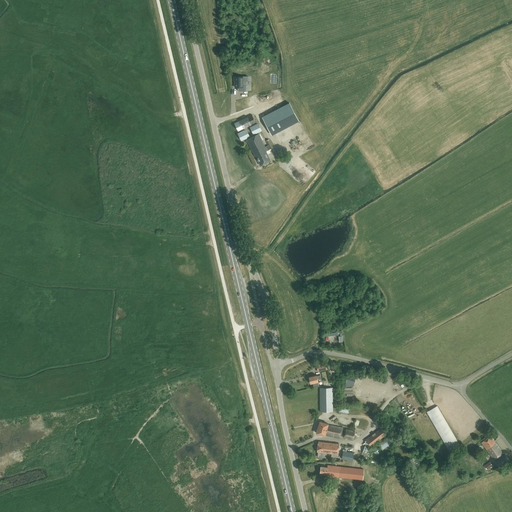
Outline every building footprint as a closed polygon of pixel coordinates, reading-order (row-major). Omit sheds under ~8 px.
[(235,87),(242,87),(242,81),(244,81),(244,76),(234,76),(234,80),(235,80),(235,87)] [(263,116),(272,134),(298,120),(289,102),(263,116)] [(252,114),(234,123),(238,131),(255,122),(252,114)] [(253,134),(261,130),(258,123),(250,127),(250,128),(253,134)] [(238,133),(241,140),(249,136),(245,130),(238,133)] [(258,134),(247,139),(255,156),(256,156),(260,165),(270,160),(266,151),(273,147),(269,139),(266,141),(268,145),(265,147),(258,134)] [(309,377),(310,383),(312,383),(313,386),(319,385),(317,379),(321,378),(320,375),(317,375),(309,377)] [(320,411),(332,411),(332,387),(320,387),(320,411)] [(351,401),(357,403),(360,394),(354,392),(351,401)] [(403,395),(398,399),(402,405),(407,401),(403,395)] [(426,412),(449,450),(459,444),(437,406),(426,412)] [(318,427),(330,431),(341,433),(343,427),(328,424),(320,421),(318,427)] [(330,431),(318,427),(316,433),(325,435),(332,436),(340,438),(341,433),(330,431)] [(382,427),(370,437),(375,443),(387,434),(382,427)] [(353,439),(355,431),(345,428),(343,437),(353,439)] [(409,434),(413,445),(419,443),(415,432),(409,434)] [(490,436),(481,442),(493,460),(502,453),(490,436)] [(473,440),(467,444),(470,448),(476,444),(473,440)] [(317,452),(333,453),(338,454),(339,444),(318,441),(317,452)] [(376,454),(382,450),(378,444),(373,448),(376,454)] [(365,446),(363,450),(361,454),(367,456),(369,452),(370,448),(365,446)] [(347,450),(343,449),(342,459),(352,460),(354,452),(347,451),(347,450)] [(505,455),(500,458),(501,459),(497,461),(500,466),(509,460),(505,455)] [(492,464),(490,461),(484,465),(487,469),(490,467),(491,468),(494,465),(493,464),(492,464)] [(327,475),(340,477),(354,479),(363,480),(364,469),(354,468),(341,466),(341,467),(328,465),(328,467),(321,466),(320,472),(327,473),(327,475)]
